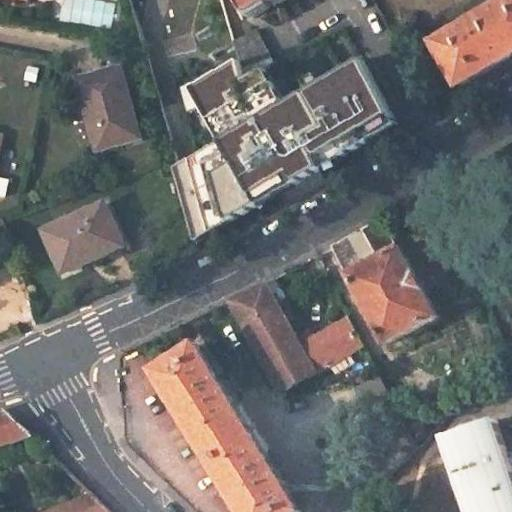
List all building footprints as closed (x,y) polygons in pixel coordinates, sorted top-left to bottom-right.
[(238,0),(248,17),(279,0),(238,0)] [(276,68),(259,35),(237,46),(242,61),(249,83),(268,73),(276,68)] [(373,143),(400,127),(363,59),(287,104),(268,73),(249,83),(242,61),(208,80),(206,77),(185,89),(192,114),(203,108),(223,142),(177,169),(198,245),(234,224),(232,221),(261,205),(263,207),(298,186),(297,184),(324,168),(325,170),(346,158),(344,156),(371,140),(373,143)] [(99,150),(142,138),(122,68),(79,78),(99,150)] [(65,271),(129,243),(108,200),(44,226),(65,271)] [(385,343),(439,316),(402,244),(397,245),(383,218),(335,246),(385,343)] [(277,302),(286,297),(275,277),(266,282),(231,300),(281,391),(365,345),(350,317),(315,337),(309,329),(296,335),(277,302)] [(243,511),(300,511),(303,511),(198,346),(154,373),(243,511)] [(380,374),(356,388),(387,445),(325,511),(356,511),(419,447),(380,374)] [(0,443),(32,434),(6,408),(0,409),(0,443)] [(511,511),(511,466),(504,442),(497,422),(448,438),(473,511),(511,511)] [(49,511),(107,511),(111,511),(94,494),(49,511)]
